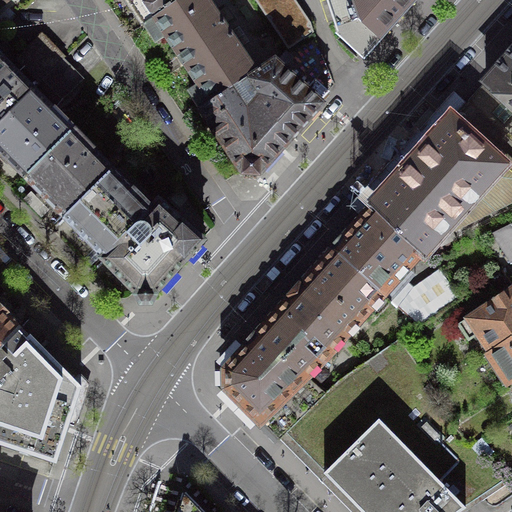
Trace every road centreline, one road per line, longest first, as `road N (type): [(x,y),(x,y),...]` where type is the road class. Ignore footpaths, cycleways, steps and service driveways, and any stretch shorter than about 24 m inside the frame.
road 1 (tertiary): [(255,261),(492,0)]
road 2 (residential): [(76,0),(255,261)]
road 3 (residential): [(0,229),(155,380)]
road 4 (residential): [(155,380),(286,511)]
road 5 (tertiary): [(155,380),(255,261)]
road 6 (tertiary): [(94,507),(155,380)]
